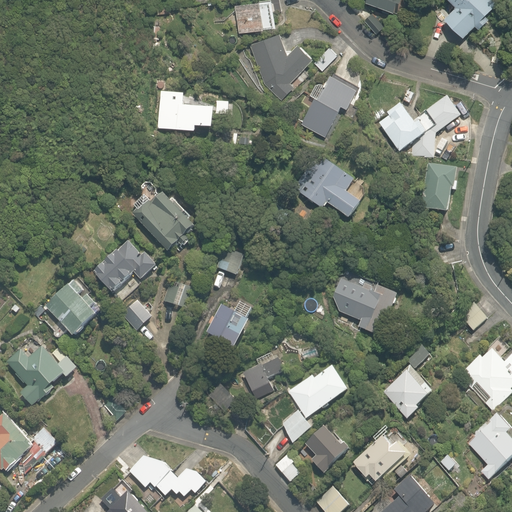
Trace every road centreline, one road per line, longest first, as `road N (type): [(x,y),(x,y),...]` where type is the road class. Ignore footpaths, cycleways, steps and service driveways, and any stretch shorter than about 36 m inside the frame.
road 1 (residential): [(511,301),(484,267),(479,247),(494,132),(511,100)]
road 2 (residential): [(511,99),(379,51),(328,0)]
road 3 (residential): [(297,511),(243,449),(151,414)]
road 4 (residential): [(43,511),(151,414)]
